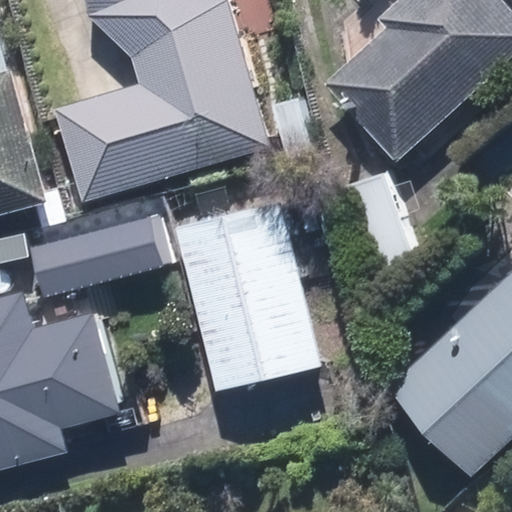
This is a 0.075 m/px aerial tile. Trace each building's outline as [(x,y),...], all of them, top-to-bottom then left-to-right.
[(60,112),(85,199),(266,145),(227,5),(222,0),(97,0),(97,11),(136,53),(147,84),(60,112)] [(410,153),(511,58),(511,0),(424,0),(340,78),(410,153)] [(0,207),(40,197),(7,73),(0,74),(0,207)] [(403,170),(359,182),(385,279),(429,268),(403,170)] [(276,208),(178,231),(215,387),(312,364),(276,208)] [(161,215),(45,245),(55,285),(172,255),(161,215)] [(511,277),(392,389),(470,473),(511,433),(511,277)] [(23,289),(0,294),(0,464),(70,446),(65,428),(117,414),(91,316),(34,331),(23,289)]
